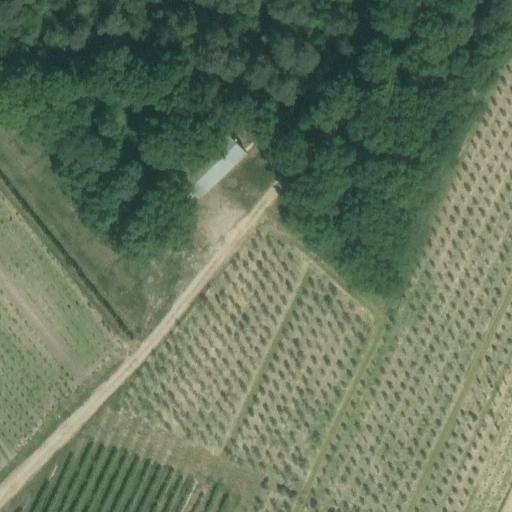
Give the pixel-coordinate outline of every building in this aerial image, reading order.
[(160,177),(173,192),(188,207),(247,148),(249,150),(255,144),(240,129),(234,135),(227,128),(219,120),(160,177)] [(6,166),(13,177),(51,154),(43,142),(6,166)] [(41,184),(29,195),(36,203),(48,192),(41,184)] [(141,267),(110,294),(117,302),(148,275),(141,267)] [(139,326),(172,298),(164,289),(131,317),(139,326)]
